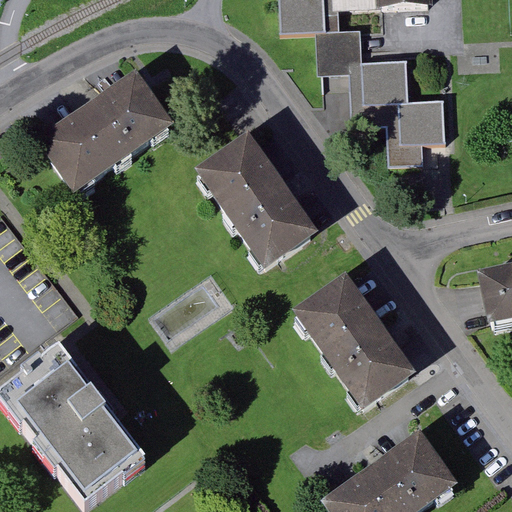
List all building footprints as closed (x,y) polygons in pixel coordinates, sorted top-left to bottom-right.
[(282,0),(284,38),(320,37),(321,75),(337,75),(345,74),(347,131),(385,130),(385,152),(445,150),(443,104),(408,105),(406,65),(365,67),(364,34),(338,35),(337,13),(425,9),(424,0),(282,0)] [(136,78),(38,145),(75,199),(174,132),(136,78)] [(322,246),(250,140),(197,176),(269,282),(322,246)] [(511,272),(503,274),(485,278),(487,285),(495,327),(511,323),(511,272)] [(423,386),(351,280),(298,315),(370,422),(423,386)] [(96,511),(151,469),(62,356),(1,403),(86,511),(96,511)] [(426,437),(328,504),(333,511),(432,511),(464,491),(426,437)]
